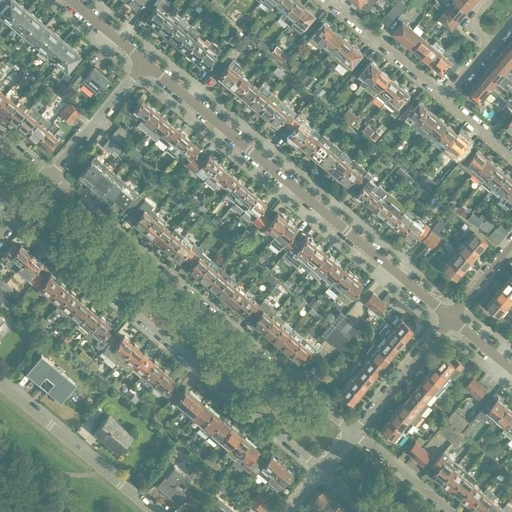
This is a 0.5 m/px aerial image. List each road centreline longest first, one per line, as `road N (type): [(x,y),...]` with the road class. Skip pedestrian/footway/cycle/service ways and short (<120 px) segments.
road 1 (residential): [(354,432),(48,176)]
road 2 (residential): [(321,472),(18,214)]
road 3 (residential): [(145,62),(449,318)]
road 4 (residential): [(155,511),(0,383)]
road 5 (residential): [(328,0),(444,99)]
road 6 (residential): [(48,176),(145,62)]
road 7 (residential): [(354,432),(449,318)]
road 8 (residential): [(354,432),(449,511)]
